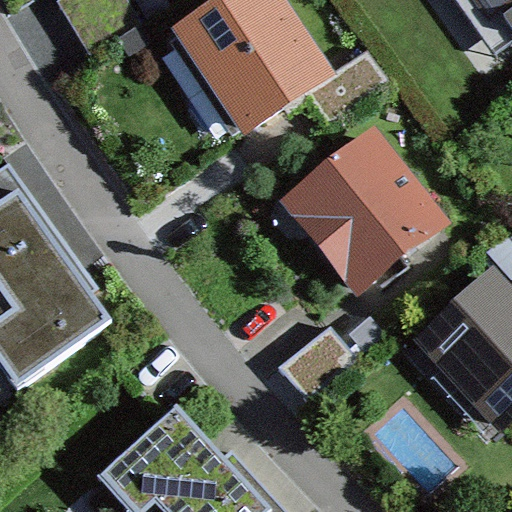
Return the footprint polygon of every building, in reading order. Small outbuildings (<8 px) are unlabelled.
[(125,0),(64,0),(57,5),(91,59),(142,27),(125,0)] [(273,0),(233,0),(183,34),(250,133),(306,96),(328,81),(273,0)] [(511,0),(475,0),(492,23),(502,16),(511,29),(511,0)] [(350,65),(373,97),(389,82),(367,53),(350,65)] [(306,96),(331,133),(373,97),(350,65),(328,81),(306,96)] [(361,289),(441,226),(373,142),(293,205),(314,231),(310,234),(335,265),(340,262),(361,289)] [(0,367),(18,393),(114,325),(92,295),(99,292),(88,291),(51,236),(10,166),(0,172),(0,367)] [(511,301),(492,280),(457,313),(474,332),(443,360),(503,427),(511,418),(511,301)] [(272,511),(224,460),(177,408),(107,472),(137,505),(148,496),(158,507),(152,511),(272,511)] [(287,511),(232,453),(224,460),(272,511),(287,511)]
